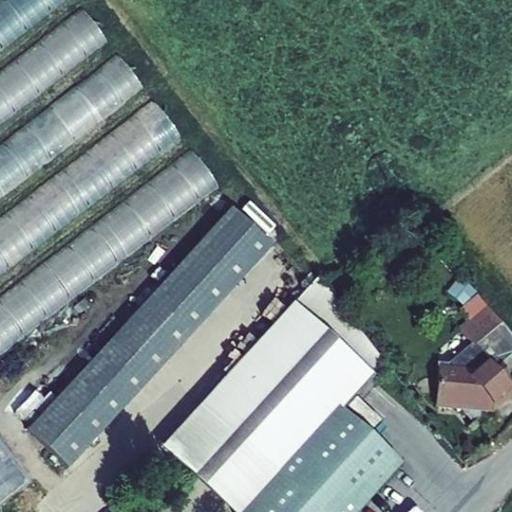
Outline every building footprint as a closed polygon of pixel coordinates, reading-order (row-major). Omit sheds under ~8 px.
[(77,0),(0,0),(0,380),(233,198),(77,0)] [(233,198),(26,432),(67,469),(269,245),(233,198)] [(384,364),(315,277),(291,304),(371,378),(384,364)] [(371,378),(291,304),(200,405),(276,475),(241,511),(354,511),(399,464),(341,411),(371,378)] [(511,381),(499,365),(511,354),(511,337),(486,306),(457,329),(470,344),(444,365),(435,365),(435,405),(459,405),(476,420),(481,416),(482,407),(491,408),(511,391),(508,387),(511,383),(511,381)] [(160,449),(201,487),(229,511),(241,511),(276,475),(200,405),(160,449)] [(0,502),(30,479),(0,440),(0,502)]
